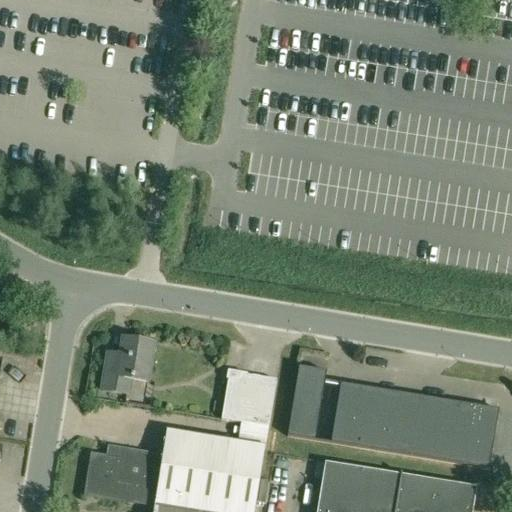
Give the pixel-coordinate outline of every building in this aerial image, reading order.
[(118,368),(106,366),(102,392),(129,396),(131,381),(148,383),(154,345),(123,340),(118,368)] [(287,438),(315,442),(326,373),(299,369),(287,438)] [(221,421),(269,429),(276,382),(229,374),(221,421)] [(499,411),(341,385),(331,445),(489,471),(499,411)] [(254,511),(265,449),(166,432),(162,458),(109,448),(107,458),(92,456),(85,496),(127,503),(129,489),(157,494),(153,511),(254,511)] [(325,464),(317,511),(472,511),(476,489),(325,464)] [(269,484),(260,482),(256,504),(265,506),(269,484)]
